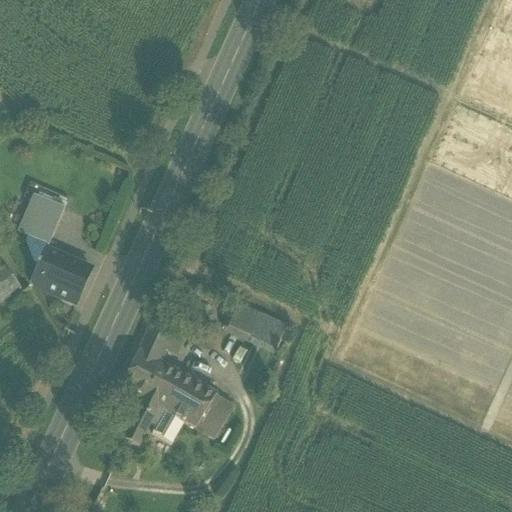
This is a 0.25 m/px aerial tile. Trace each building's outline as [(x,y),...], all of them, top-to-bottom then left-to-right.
[(511,0),(504,0),(492,29),(511,38),(511,0)] [(511,38),(492,29),(460,99),(511,122),(511,38)] [(511,134),(455,109),(427,172),(511,209),(511,134)] [(64,211),(34,198),(18,235),(27,239),(48,248),(64,211)] [(91,273),(69,263),(68,264),(45,254),(48,248),(27,239),(24,244),(32,265),(38,268),(30,287),(30,288),(53,297),(53,298),(75,308),(91,273)] [(0,269),(0,304),(20,289),(3,268),(0,269)] [(261,319),(237,308),(226,331),(250,342),(261,319)] [(173,337),(150,326),(142,343),(165,354),(173,337)] [(165,354),(142,343),(119,393),(141,402),(143,403),(160,366),(165,354)] [(182,378),(160,366),(143,403),(157,411),(161,413),(182,378)] [(215,397),(182,378),(161,413),(194,433),(212,403),(215,397)] [(141,402),(122,443),(137,451),(157,411),(143,403),(141,402)] [(212,403),(194,433),(212,443),(230,414),(212,403)]
